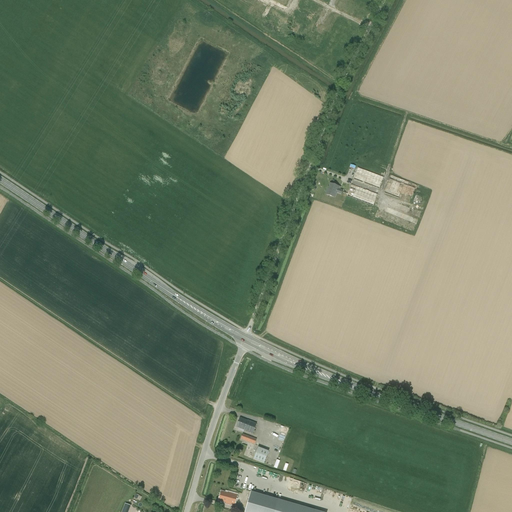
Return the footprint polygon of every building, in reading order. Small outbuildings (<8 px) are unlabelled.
[(315,25),(323,8),(306,0),(302,0),(295,16),(315,25)] [(272,7),(266,19),(297,34),(302,22),(272,7)] [(319,37),(307,31),(303,38),(316,44),(319,37)] [(353,179),(379,189),(383,177),(378,175),(357,167),(353,179)] [(392,176),(390,175),(384,193),(398,199),(400,195),(411,199),(415,188),(412,187),(413,184),(392,176)] [(326,194),(335,197),(336,193),(341,195),(343,190),(338,189),(339,187),(330,183),(328,189),(326,194)] [(351,184),(347,196),(373,206),(378,194),(351,184)] [(333,344),(351,290),(340,287),(322,340),(333,344)] [(247,421),(240,418),(236,427),(237,428),(237,429),(237,430),(243,432),(244,431),(252,434),(256,424),(247,420),(247,421)] [(256,439),(242,434),(240,439),(248,442),(254,444),(256,439)] [(258,447),(253,459),(264,464),(269,451),(258,447)] [(244,511),(274,511),(278,499),(250,491),(244,511)] [(219,500),(226,502),(225,503),(234,506),(237,495),(228,493),(228,494),(221,492),(219,500)]
